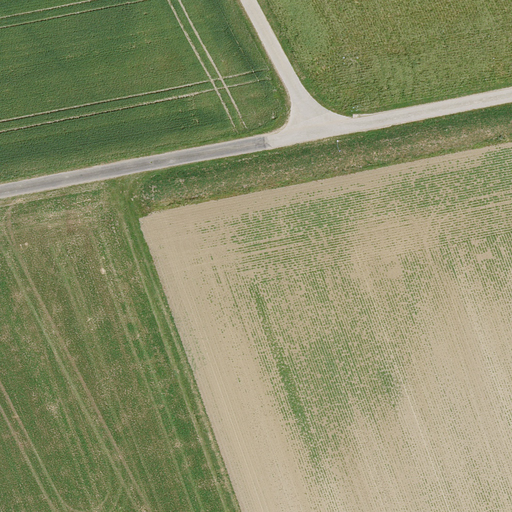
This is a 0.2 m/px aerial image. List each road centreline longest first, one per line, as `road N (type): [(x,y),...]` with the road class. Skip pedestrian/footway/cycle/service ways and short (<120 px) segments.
road 1 (track): [(0,192),(511,93)]
road 2 (track): [(317,131),(247,0)]
